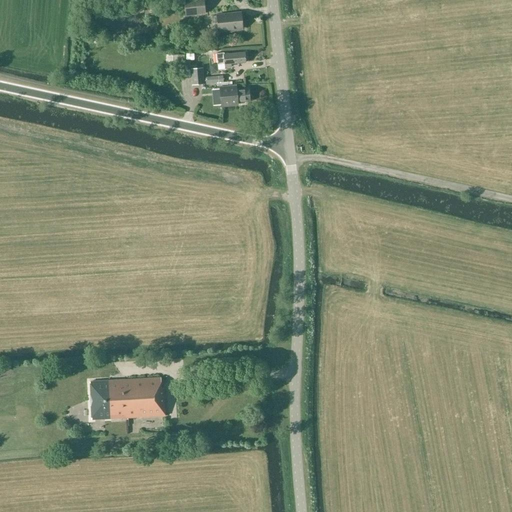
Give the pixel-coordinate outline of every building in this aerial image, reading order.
[(205,14),(203,0),(191,0),(183,1),(184,17),(205,14)] [(235,29),(242,29),(240,13),(211,16),(212,23),(217,22),(218,31),(226,30),(226,32),(230,32),(235,31),(235,29)] [(245,62),(244,52),(224,54),(223,52),(215,53),(217,64),(224,64),(225,67),(230,66),(230,64),(245,62)] [(203,84),(202,68),(190,69),(191,85),(203,84)] [(234,90),(233,86),(219,87),(220,97),(221,108),(237,106),(237,102),(249,100),(248,88),(234,90)] [(160,388),(160,378),(89,382),(91,420),(165,416),(163,388),(160,388)]
